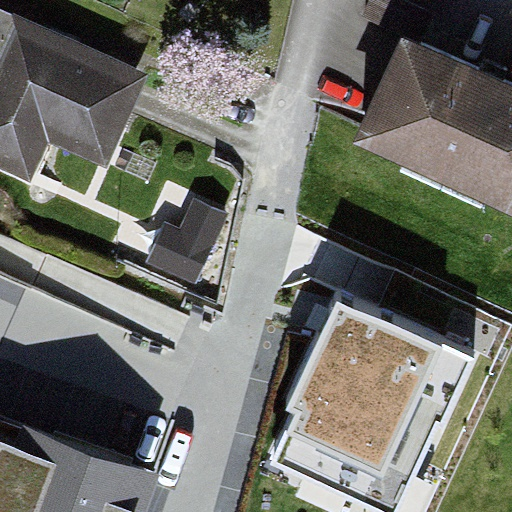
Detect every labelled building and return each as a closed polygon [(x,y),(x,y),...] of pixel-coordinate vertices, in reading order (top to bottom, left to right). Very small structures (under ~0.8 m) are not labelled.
[(152,64),(0,0),(0,161),(27,173),(44,134),(111,162),(152,64)] [(511,76),(397,24),(348,129),(511,203),(511,76)] [(511,261),(502,257),(471,323),(511,342),(511,261)] [(354,370),(307,353),(287,410),(333,427),(354,370)] [(126,511),(159,419),(31,374),(13,426),(20,429),(0,484),(0,511),(126,511)]
